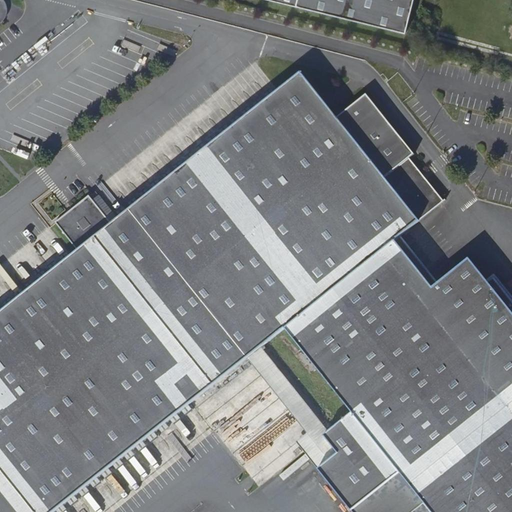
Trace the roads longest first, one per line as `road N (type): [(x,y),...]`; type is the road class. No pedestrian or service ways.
road 1 (unknown): [(240,43),(372,85),(511,242)]
road 2 (unknown): [(0,224),(150,103),(240,43)]
road 3 (unknown): [(95,0),(240,43)]
